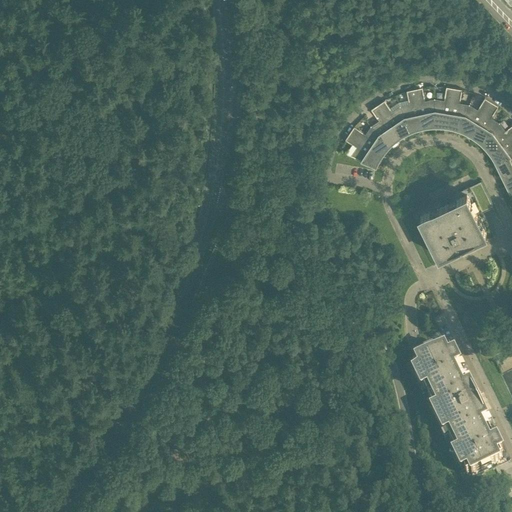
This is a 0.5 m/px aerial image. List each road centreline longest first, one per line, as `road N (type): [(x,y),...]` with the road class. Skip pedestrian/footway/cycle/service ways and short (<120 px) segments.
road 1 (unclassified): [(421,511),(399,387),(382,349),(267,226),(210,202)]
road 2 (secondary): [(36,511),(80,466),(143,376),(183,292),(210,202)]
road 3 (residential): [(423,276),(386,187),(393,160),(414,141),(442,137),(467,148),(511,234)]
road 4 (secondary): [(210,202),(224,97),(218,0)]
road 5 (residential): [(511,445),(431,273)]
